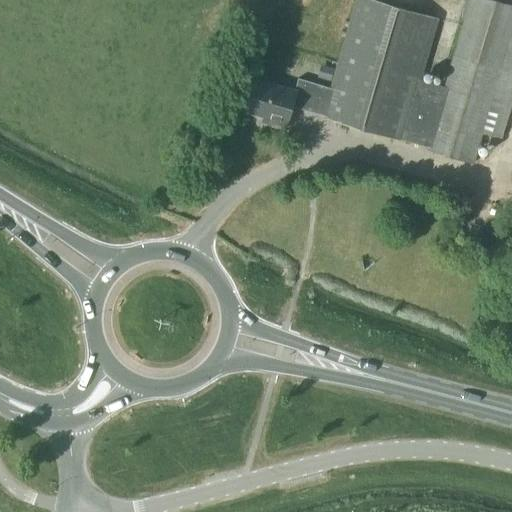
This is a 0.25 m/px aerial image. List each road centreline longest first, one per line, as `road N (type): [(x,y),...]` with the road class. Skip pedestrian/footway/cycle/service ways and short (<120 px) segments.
road 1 (unclassified): [(124,511),(367,452),(419,448),(511,462)]
road 2 (primary): [(215,364),(383,380)]
road 3 (primary): [(383,380),(231,316)]
road 4 (primary): [(231,316),(209,270),(187,256),(165,251),(121,264)]
road 5 (primary): [(121,264),(0,199)]
road 6 (primary): [(511,413),(383,380)]
road 7 (primary): [(0,219),(94,303)]
